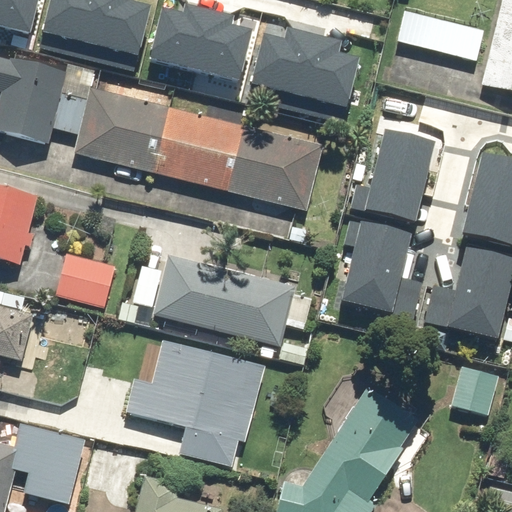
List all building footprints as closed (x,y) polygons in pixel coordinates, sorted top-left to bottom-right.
[(0,0),(0,23),(31,31),(38,0),(0,0)] [(55,0),(44,46),(89,56),(101,0),(55,0)] [(101,0),(89,56),(133,66),(147,5),(127,1),(127,0),(101,0)] [(511,94),(511,0),(503,0),(482,87),(511,94)] [(166,12),(155,60),(199,70),(212,16),(187,10),(185,17),(166,12)] [(485,32),(407,13),(399,44),(478,62),(485,32)] [(199,70),(243,80),(254,33),(235,28),(237,22),(212,16),(199,70)] [(286,38),(266,34),(252,95),(297,105),(312,38),(287,32),(286,38)] [(297,105),(341,115),(355,55),(335,50),(337,43),(312,38),(297,105)] [(0,132),(51,145),(68,75),(0,58),(0,93),(3,94),(0,107),(0,132)] [(96,73),(71,67),(56,130),(80,136),(96,73)] [(325,147),(93,90),(77,156),(308,213),(325,147)] [(434,144),(385,131),(371,182),(361,179),(354,202),(415,218),(434,144)] [(511,161),(482,153),(461,232),(510,244),(511,235),(511,161)] [(0,260),(22,266),(39,198),(0,188),(0,260)] [(355,245),(341,295),(391,309),(411,235),(350,219),(344,242),(355,245)] [(435,283),(425,322),(497,340),(511,280),(511,256),(466,245),(455,288),(435,283)] [(116,268),(68,256),(58,297),(106,309),(116,268)] [(297,288),(170,256),(154,317),(282,349),(288,326),(305,331),(313,300),(295,296),(297,288)] [(163,273),(143,268),(134,305),(153,310),(163,273)] [(0,307),(0,355),(23,362),(35,316),(0,307)] [(267,368),(165,343),(154,386),(137,381),(128,414),(188,429),(181,456),(241,471),(267,368)] [(309,350),(285,345),(281,361),(305,367),(309,350)] [(462,367),(451,406),(496,419),(507,380),(462,367)] [(373,388),(303,488),(286,484),(279,511),(374,511),(377,508),(370,503),(406,452),(402,449),(421,422),(373,388)] [(16,449),(0,444),(0,511),(6,511),(17,472),(30,475),(25,495),(71,506),(87,442),(22,426),(16,449)] [(230,511),(179,499),(182,487),(147,478),(137,511),(230,511)] [(511,511),(511,493),(495,490),(489,511),(511,511)]
